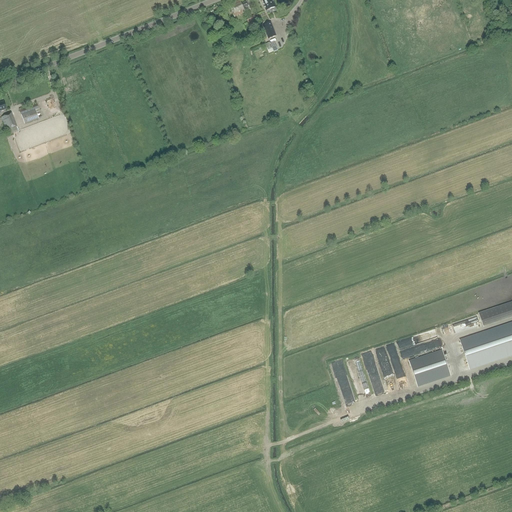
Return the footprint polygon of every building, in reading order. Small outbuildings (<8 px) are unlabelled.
[(243,12),(250,10),(247,1),(242,4),(240,0),(239,0),(229,4),(235,17),(244,13),(243,12)] [(266,10),(276,6),(273,0),(262,0),(264,3),(266,10)] [(499,15),(501,18),(511,13),(511,12),(511,10),(499,15)] [(246,18),(249,25),(258,21),(255,15),(246,18)] [(263,25),(268,39),(277,36),(271,22),(263,25)] [(258,35),(262,33),(259,24),(254,26),(258,35)] [(270,42),(266,44),(268,50),(272,49),(274,52),(278,51),(274,41),(270,43),(270,42)] [(48,100),(50,109),(56,108),(54,99),(48,100)] [(38,108),(37,104),(19,110),(21,114),(38,108)] [(21,115),(25,124),(39,119),(35,109),(21,115)] [(9,135),(19,131),(12,113),(1,117),(7,132),(8,131),(9,135)] [(511,301),(478,313),(483,327),(511,317),(511,301)] [(511,323),(504,326),(461,340),(467,360),(470,369),(496,360),(511,355),(511,323)] [(437,346),(442,345),(441,341),(439,342),(437,337),(431,339),(431,341),(435,340),(437,346)] [(442,351),(410,362),(418,386),(450,375),(442,351)] [(375,369),(368,369),(368,376),(379,377),(379,366),(375,366),(375,369)]
